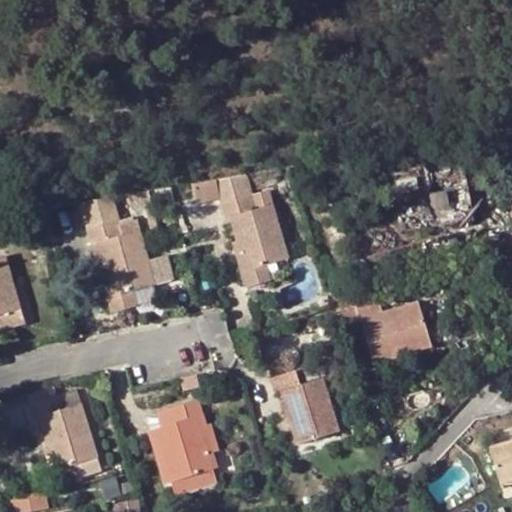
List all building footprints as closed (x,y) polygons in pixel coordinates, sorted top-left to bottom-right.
[(250,195),(244,174),(216,179),(221,198),(224,206),(220,207),(224,220),(229,219),(245,270),(264,265),(287,258),(266,190),(250,195)] [(191,184),(196,204),(221,198),(216,179),(191,184)] [(399,218),(462,218),(462,211),(469,211),(469,192),(399,193),(399,218)] [(78,205),(86,230),(116,222),(118,222),(112,199),(78,205)] [(112,296),(131,290),(152,285),(137,232),(120,236),(116,222),(86,230),(90,245),(96,243),(112,296)] [(0,315),(19,310),(3,257),(0,257),(0,315)] [(268,279),(264,265),(245,270),(239,271),(243,286),(268,279)] [(135,305),(131,290),(112,296),(107,298),(111,311),(135,305)] [(350,290),(330,295),(341,329),(359,323),(355,309),(350,290)] [(394,349),(396,356),(429,346),(416,303),(380,312),(378,302),(355,309),(359,323),(369,357),(394,349)] [(0,329),(23,323),(19,310),(0,315),(0,329)] [(398,361),(396,356),(394,349),(369,357),(373,369),(398,361)] [(297,444),(315,439),(339,431),(321,379),(324,378),(321,364),(269,379),(274,393),(279,391),(297,444)] [(194,374),(179,378),(182,389),(197,387),(194,374)] [(76,390),(57,396),(63,409),(80,404),(76,390)] [(63,409),(57,396),(29,405),(33,418),(38,417),(55,470),(73,465),(97,458),(80,404),(63,409)] [(196,401),(167,409),(172,424),(160,427),(154,429),(170,481),(210,469),(206,453),(216,449),(209,425),(199,428),(195,416),(200,414),(196,401)] [(172,424),(167,409),(156,412),(160,427),(172,424)] [(170,481),(154,429),(147,432),(164,483),(170,481)] [(317,448),(315,439),(297,444),(300,453),(317,448)] [(511,441),(511,442),(488,449),(499,484),(511,480),(511,441)] [(97,458),(73,465),(78,479),(101,472),(97,458)] [(214,481),(210,469),(170,481),(174,494),(214,481)] [(46,491),(37,493),(40,510),(49,509),(46,491)] [(31,511),(40,510),(37,493),(16,497),(19,511),(31,511)] [(19,511),(16,497),(10,498),(12,511),(19,511)] [(140,511),(138,499),(111,504),(112,511),(140,511)]
